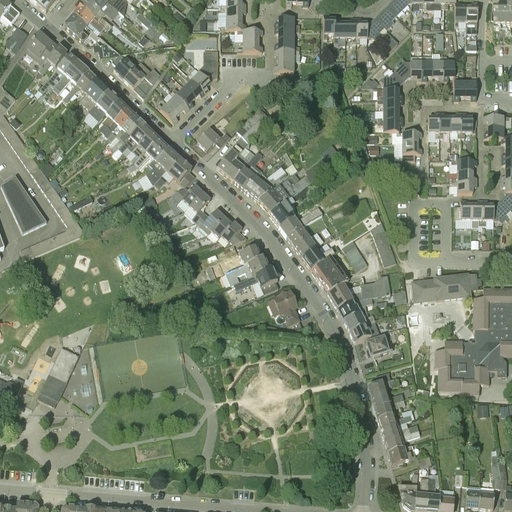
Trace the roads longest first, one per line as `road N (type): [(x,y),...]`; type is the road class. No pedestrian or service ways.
road 1 (residential): [(362,511),(361,415),(328,319),(267,234),(171,143)]
road 2 (residential): [(252,511),(51,495)]
road 3 (residential): [(171,143),(48,29)]
road 4 (residential): [(171,143),(236,77),(268,78)]
